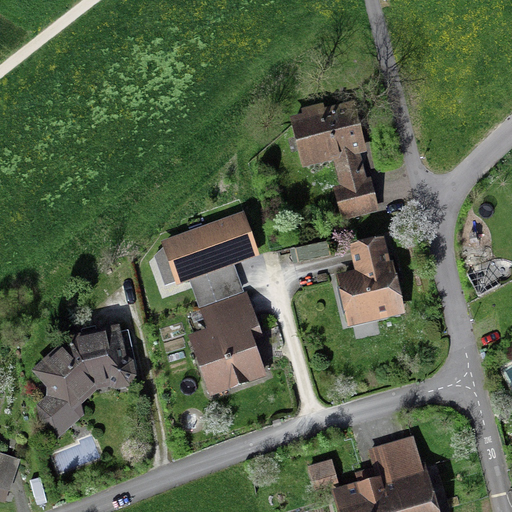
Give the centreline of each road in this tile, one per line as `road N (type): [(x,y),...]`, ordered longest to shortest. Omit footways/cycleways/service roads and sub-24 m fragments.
road 1 (residential): [(78,511),(313,423),(469,381)]
road 2 (residential): [(425,222),(369,0)]
road 3 (residential): [(469,381),(425,222)]
road 4 (residential): [(504,511),(469,381)]
road 5 (residential): [(511,131),(425,222)]
